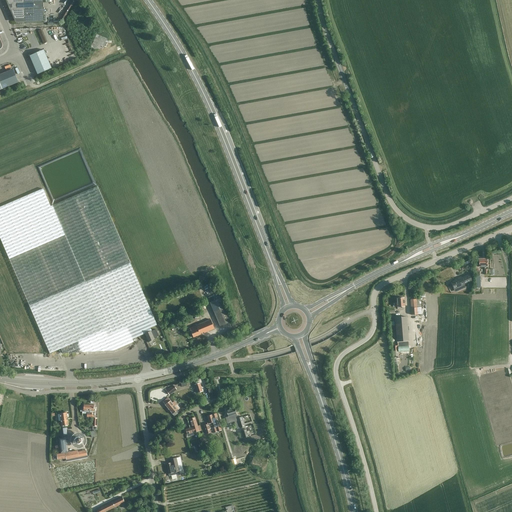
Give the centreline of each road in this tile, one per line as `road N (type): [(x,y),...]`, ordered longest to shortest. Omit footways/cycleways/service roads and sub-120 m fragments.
road 1 (unclassified): [(511,197),(448,226),(406,219),(389,200),(315,0)]
road 2 (primary): [(147,0),(202,92),(266,250)]
road 3 (unclassified): [(374,311),(367,338),(335,367),(376,511)]
road 4 (secondary): [(342,292),(511,211)]
road 5 (unclassified): [(374,311),(383,283),(511,228)]
road 6 (tertiary): [(137,377),(280,327)]
road 7 (primary): [(354,511),(313,379)]
road 8 (tertiary): [(137,377),(0,378)]
road 9 (unclassified): [(156,511),(139,392)]
